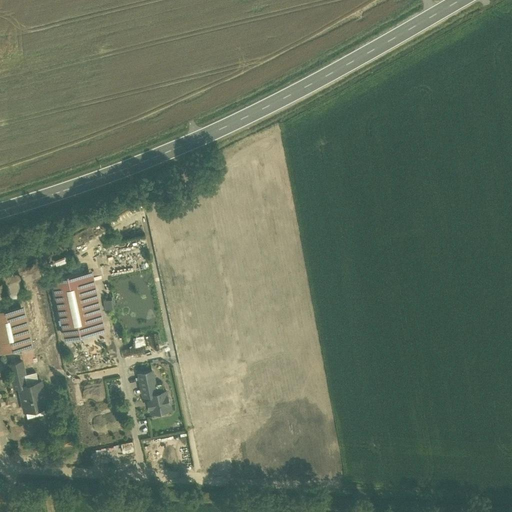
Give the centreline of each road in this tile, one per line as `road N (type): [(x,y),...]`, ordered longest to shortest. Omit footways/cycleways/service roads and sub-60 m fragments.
road 1 (track): [(511,500),(0,481)]
road 2 (secondary): [(0,209),(174,148),(459,0)]
